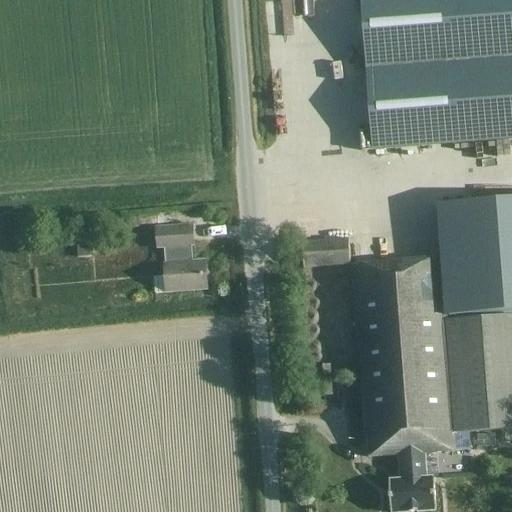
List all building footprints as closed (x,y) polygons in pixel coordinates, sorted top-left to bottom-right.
[(511,0),(361,0),(372,150),(511,140),(511,0)] [(352,264),(352,266),(364,444),(367,444),(368,458),(399,455),(401,481),(388,482),(390,511),(413,511),(436,511),(434,479),(425,479),(424,454),(456,452),(455,434),(511,429),(511,316),(446,321),(446,317),(511,312),(511,203),(494,205),(441,209),(441,212),(443,212),(445,244),(443,244),(444,246),(445,258),(448,300),(444,301),(441,258),(440,258),(352,264)] [(193,245),(192,225),(156,228),(157,248),(163,248),(165,264),(164,264),(165,277),(154,278),(155,294),(207,289),(205,261),(193,262),(191,245),(193,245)] [(329,268),(329,274),(341,273),(341,267),(350,266),(348,240),(301,243),(303,270),(329,268)] [(89,257),(88,242),(77,243),(78,258),(89,257)] [(313,366),(315,397),(333,395),(331,365),(313,366)]
